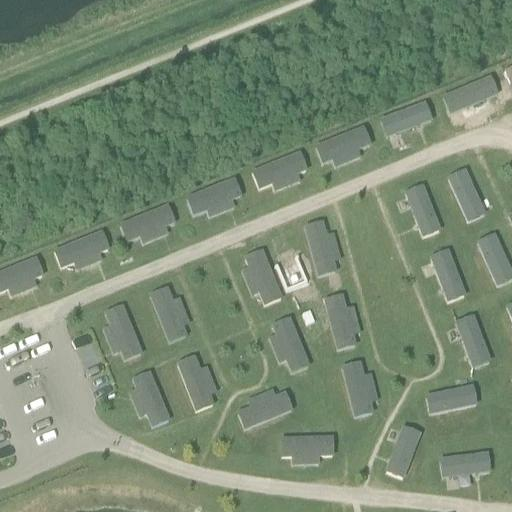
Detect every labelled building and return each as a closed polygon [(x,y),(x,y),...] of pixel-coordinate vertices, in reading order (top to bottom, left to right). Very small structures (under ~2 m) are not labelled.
[(511,72),(503,76),(511,96),(511,72)] [(488,113),(477,87),(456,96),(467,122),(488,113)] [(430,103),(373,125),(385,157),(443,134),(430,103)] [(319,183),(381,158),(369,127),(307,151),(319,183)] [(305,152),(243,177),(255,208),(318,183),(305,152)] [(497,221),(471,164),(440,179),(466,235),(497,221)] [(239,178),(180,202),(193,233),(252,210),(239,178)] [(446,241),(423,183),(391,195),(414,254),(446,241)] [(174,205),(113,229),(125,260),(186,236),(174,205)] [(344,281),(328,218),(295,227),(312,289),(344,281)] [(511,250),(501,227),(470,241),(497,298),(511,291),(511,250)] [(108,231),(46,255),(58,287),(120,263),(108,231)] [(291,308),(266,246),(234,258),(259,320),(291,308)] [(447,246),(416,258),(440,319),(471,306),(447,246)] [(0,273),(0,310),(54,289),(42,257),(0,273)] [(173,283),(141,295),(166,359),(197,347),(173,283)] [(347,291),(315,299),(332,363),(364,354),(347,291)] [(511,335),(511,296),(497,302),(511,335)] [(125,301),(94,314),(120,380),(152,367),(125,301)] [(293,313),(262,326),(287,387),(318,374),(293,313)] [(472,316),(452,324),(471,375),(491,367),(472,316)] [(200,351),(168,363),(192,425),(224,413),(200,351)] [(365,357),(332,366),(349,431),(382,422),(365,357)] [(153,367),(122,380),(147,442),(179,429),(153,367)] [(46,381),(38,384),(51,427),(59,424),(46,381)] [(477,412),(471,386),(428,395),(434,422),(477,412)] [(228,417),(239,444),(302,418),(289,387),(231,411),(228,417)] [(372,478),(404,490),(428,427),(396,415),(372,478)] [(273,436),(274,470),(341,467),(340,434),(273,436)] [(431,460),(435,494),(499,486),(494,452),(431,460)] [(511,459),(509,459),(502,492),(511,494),(511,459)]
